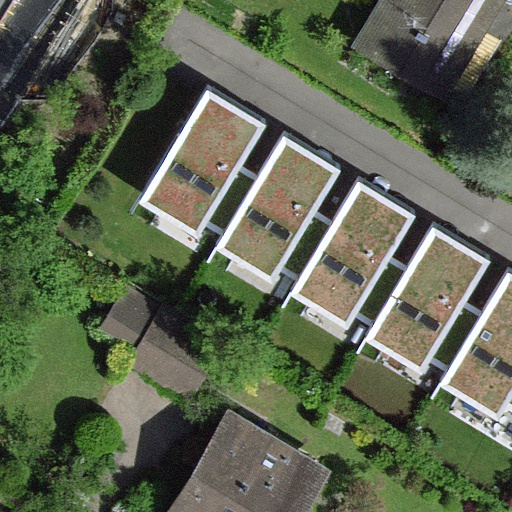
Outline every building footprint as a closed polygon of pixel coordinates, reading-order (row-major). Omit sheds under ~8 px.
[(384,0),(356,50),(444,101),(501,0),(384,0)] [(303,137),(264,199),(432,306),(471,244),(303,137)] [(511,260),(460,371),(511,395),(511,260)] [(149,276),(103,316),(127,344),(173,304),(149,276)] [(174,293),(138,356),(200,391),(236,328),(174,293)] [(309,511),(338,461),(227,406),(167,511),(309,511)]
